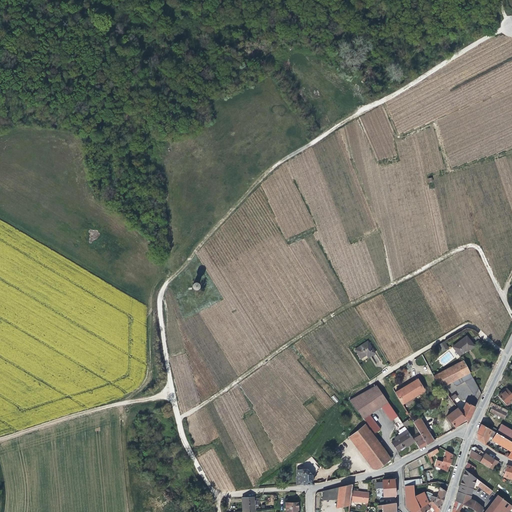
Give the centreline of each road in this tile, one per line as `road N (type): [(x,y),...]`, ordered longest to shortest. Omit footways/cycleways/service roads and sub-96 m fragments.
road 1 (track): [(233,493),(213,492),(180,432),(156,318),(163,283),(285,156),(511,23)]
road 2 (track): [(511,317),(477,247),(462,246),(331,312),(177,419)]
road 3 (track): [(170,394),(0,437)]
